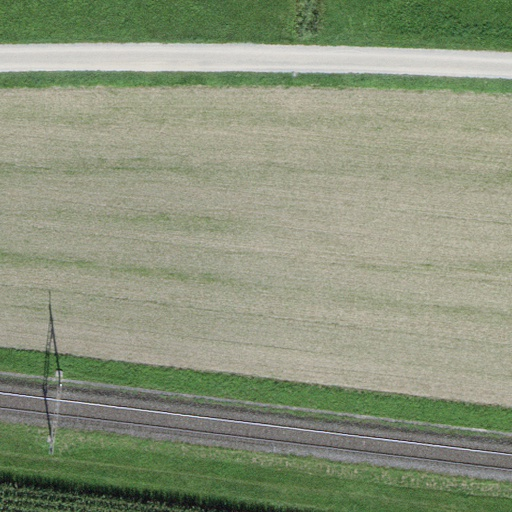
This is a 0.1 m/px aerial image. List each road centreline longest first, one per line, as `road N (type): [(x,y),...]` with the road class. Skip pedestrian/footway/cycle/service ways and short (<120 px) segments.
road 1 (track): [(511,67),(0,60)]
road 2 (track): [(0,462),(389,511)]
